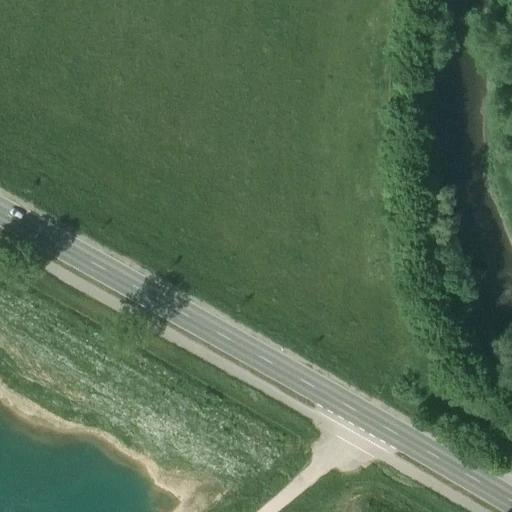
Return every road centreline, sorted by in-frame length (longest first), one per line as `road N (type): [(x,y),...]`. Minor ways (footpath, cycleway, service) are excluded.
road 1 (secondary): [(511,503),(0,212)]
road 2 (track): [(270,511),(335,459),(362,415)]
